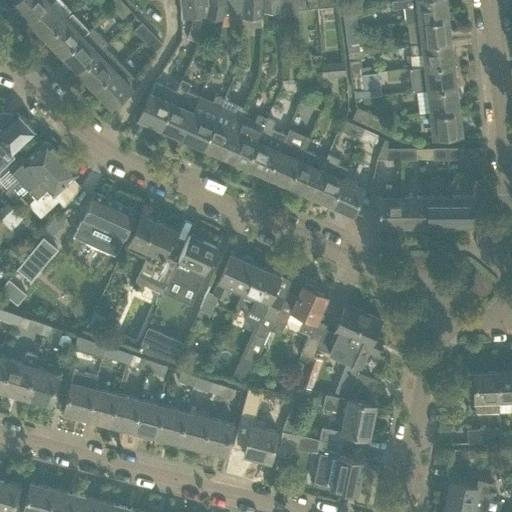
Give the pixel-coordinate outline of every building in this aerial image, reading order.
[(15,0),(13,3),(29,20),(49,1),(50,0),(15,0)] [(129,10),(119,0),(118,0),(111,7),(121,17),(129,10)] [(207,3),(206,0),(179,0),(180,5),(180,17),(204,14),(207,3)] [(225,0),(206,0),(207,3),(204,14),(222,18),(223,13),(226,1),(225,0)] [(225,0),(226,1),(223,13),(241,16),(242,0),(225,0)] [(242,0),(241,16),(260,16),(260,11),(260,0),(242,0)] [(260,0),(260,11),(278,10),(277,0),(260,0)] [(277,0),(278,10),(278,23),(297,23),(296,9),(296,0),(277,0)] [(296,0),(296,9),(316,6),(316,0),(296,0)] [(443,0),(391,0),(392,7),(406,6),(407,21),(408,21),(446,16),(443,0)] [(49,1),(29,20),(45,37),(65,18),(49,1)] [(72,11),(65,18),(45,37),(62,54),(81,35),(89,28),(72,11)] [(344,29),(356,28),(355,14),(343,15),(344,29)] [(446,16),(408,21),(411,44),(449,39),(446,16)] [(187,38),(195,40),(201,20),(192,17),(187,38)] [(143,40),(151,33),(141,22),(133,30),(143,40)] [(62,54),(77,70),(97,51),(103,45),(106,42),(91,26),(89,28),(81,35),(62,54)] [(358,42),(356,28),(344,29),(346,43),(358,42)] [(161,43),(151,33),(143,40),(153,50),(161,43)] [(449,39),(411,44),(412,53),(415,53),(416,67),(424,66),(451,63),(449,39)] [(103,45),(97,51),(77,70),(94,88),(120,63),(103,45)] [(369,66),(360,67),(359,60),(348,61),(350,75),(370,72),(369,66)] [(321,62),(322,75),(343,74),(342,61),(321,62)] [(122,65),(120,63),(94,88),(110,105),(136,80),(122,65)] [(454,85),(451,63),(424,66),(427,89),(454,85)] [(370,72),(350,75),(352,89),(352,91),(363,90),(363,88),(371,87),(370,72)] [(181,78),(175,90),(159,126),(181,135),(198,96),(199,96),(186,90),(190,82),(181,78)] [(175,90),(172,88),(154,80),(138,116),(159,126),(175,90)] [(457,109),(454,85),(427,89),(430,112),(457,109)] [(198,96),(181,135),(202,145),(218,108),(223,97),(214,93),(210,102),(198,96)] [(218,108),(202,145),(224,155),(240,117),(245,107),(236,103),(231,113),(218,108)] [(365,123),(369,113),(357,109),(353,119),(365,123)] [(457,109),(430,112),(433,136),(460,132),(457,109)] [(16,112),(1,126),(0,127),(0,139),(2,142),(0,144),(0,165),(14,153),(11,150),(33,130),(16,112)] [(382,118),(369,113),(365,123),(378,128),(382,118)] [(240,117),(224,155),(235,159),(234,162),(235,164),(237,165),(244,168),(245,164),(246,164),(266,120),(257,116),(254,123),(240,117)] [(266,120),(246,164),(266,174),(277,148),(282,138),(283,136),(271,131),(274,124),(266,120)] [(358,137),(362,129),(349,123),(345,132),(358,137)] [(375,135),(362,129),(358,137),(371,143),(375,135)] [(282,138),(277,148),(266,174),(287,183),(303,148),(282,138)] [(387,158),(399,158),(399,147),(387,147),(387,140),(383,138),(376,158),(387,158)] [(19,194),(60,156),(45,140),(25,159),(22,155),(8,168),(19,179),(11,186),(6,191),(17,201),(22,197),(19,194)] [(399,147),(399,158),(413,158),(414,147),(399,147)] [(446,158),(447,147),(432,147),(432,158),(446,158)] [(447,147),(446,158),(461,158),(461,147),(447,147)] [(464,147),(464,157),(477,157),(477,147),(464,147)] [(325,157),(303,148),(287,183),(309,193),(320,167),(325,157)] [(327,152),(325,157),(320,167),(309,193),(330,202),(342,177),(346,166),(337,162),(339,157),(327,152)] [(75,172),(60,156),(19,194),(22,197),(39,215),(48,207),(57,198),(52,193),(75,172)] [(342,177),(330,202),(352,212),(363,187),(342,177)] [(447,182),(447,195),(447,223),(472,222),(471,182),(447,182)] [(84,209),(76,229),(88,234),(86,239),(117,253),(124,238),(136,211),(93,191),(84,209)] [(401,223),(401,195),(377,195),(377,223),(401,223)] [(424,195),(401,195),(401,223),(424,223),(424,195)] [(447,195),(424,195),(424,223),(447,223),(447,195)] [(0,219),(1,218),(12,207),(7,203),(0,209),(0,219)] [(21,216),(12,207),(1,218),(10,227),(21,216)] [(140,212),(131,230),(127,241),(149,251),(136,278),(163,290),(170,273),(176,261),(163,255),(175,228),(140,212)] [(188,234),(176,261),(170,273),(197,285),(198,286),(200,280),(215,246),(206,242),(206,240),(191,234),(190,235),(188,234)] [(42,237),(25,256),(38,268),(55,248),(42,237)] [(230,285),(242,291),(255,263),(251,262),(252,260),(250,257),(245,255),(242,256),(241,258),(230,252),(212,293),(206,290),(199,307),(209,312),(216,295),(224,298),(230,285)] [(255,263),(242,291),(237,304),(243,307),(240,315),(258,322),(242,358),(253,363),(269,327),(278,308),(283,298),(271,293),(279,274),(255,263)] [(9,275),(0,285),(17,301),(26,290),(9,275)] [(306,283),(303,285),(302,284),(290,310),(304,315),(299,328),(309,332),(300,353),(311,358),(311,356),(312,355),(316,347),(318,342),(326,324),(315,320),(326,295),(314,289),(313,286),(306,283)] [(341,358),(342,358),(363,311),(345,303),(334,328),(326,324),(318,342),(316,347),(341,358)] [(12,312),(0,307),(0,316),(9,320),(12,312)] [(342,358),(347,360),(359,366),(367,349),(375,353),(381,339),(373,335),(380,319),(363,311),(342,358)] [(43,332),(46,324),(31,319),(29,327),(43,332)] [(46,324),(43,332),(58,337),(61,329),(46,324)] [(182,344),(146,328),(137,347),(175,362),(182,344)] [(76,335),(73,349),(102,357),(103,354),(103,352),(106,346),(76,335)] [(121,349),(106,344),(106,346),(103,352),(119,357),(121,349)] [(199,361),(202,357),(200,352),(196,349),(191,351),(188,355),(190,360),(194,363),(199,361)] [(14,393),(24,396),(33,365),(37,354),(29,351),(24,354),(22,362),(9,358),(0,388),(14,393)] [(0,388),(9,358),(0,355),(0,388)] [(149,368),(152,360),(137,355),(134,363),(149,368)] [(311,356),(311,358),(299,385),(309,389),(322,360),(312,355),(311,356)] [(166,365),(152,360),(149,368),(163,373),(166,366),(166,365)] [(334,387),(347,393),(358,368),(358,369),(359,366),(347,360),(334,387)] [(58,372),(33,365),(24,396),(35,398),(34,399),(49,403),(58,372)] [(163,373),(162,376),(170,379),(173,369),(166,366),(163,373)] [(77,414),(86,417),(94,386),(96,377),(73,370),(62,411),(77,415),(77,414)] [(194,383),(197,375),(183,370),(180,378),(194,383)] [(511,398),(511,370),(497,371),(498,399),(511,398)] [(263,380),(258,371),(247,378),(253,387),(263,380)] [(498,399),(497,371),(473,372),(474,412),(498,411),(498,399)] [(197,375),(194,383),(208,388),(211,380),(197,375)] [(375,383),(377,378),(368,375),(366,380),(375,383)] [(217,391),(231,395),(233,388),(219,383),(217,391)] [(95,419),(109,423),(117,392),(94,386),(86,417),(95,419)] [(240,414),(253,418),(260,391),(246,386),(240,414)] [(308,390),(299,386),(280,429),(291,432),(292,432),(310,391),(308,390)] [(123,426),(132,429),(140,398),(117,392),(109,423),(123,427),(123,426)] [(322,426),(319,438),(319,439),(341,443),(343,432),(367,436),(374,403),(347,397),(346,398),(325,393),(322,406),(338,409),(339,408),(345,409),(341,429),(322,426)] [(141,431),(155,435),(163,404),(140,398),(132,429),(141,431)] [(169,438),(178,441),(186,410),(163,404),(155,435),(169,439),(169,438)] [(187,443),(201,447),(209,416),(186,410),(178,441),(187,443)] [(215,450),(225,453),(233,422),(209,416),(201,447),(215,450)] [(441,417),(439,428),(450,430),(450,428),(452,419),(441,417)] [(250,424),(247,432),(242,452),(269,459),(277,431),(250,424)] [(500,441),(499,430),(499,427),(466,428),(466,442),(486,442),(500,441)] [(291,432),(280,429),(276,443),(319,452),(316,468),(332,471),(329,486),(356,492),(362,460),(339,455),(341,443),(319,439),(319,438),(292,432),(291,432)] [(511,429),(499,430),(500,441),(511,440),(511,429)] [(460,449),(460,458),(476,458),(476,449),(460,449)] [(4,480),(0,478),(0,511),(2,511),(10,511),(19,484),(4,479),(4,480)] [(477,478),(475,485),(450,480),(445,503),(487,511),(491,511),(497,511),(500,500),(491,498),(494,481),(477,478)] [(21,511),(46,511),(53,488),(38,484),(38,485),(29,482),(21,511)] [(71,511),(76,494),(67,492),(53,488),(46,511),(71,511)] [(95,511),(99,500),(85,496),(84,496),(76,494),(71,511),(95,511)] [(95,511),(120,511),(122,506),(113,504),(113,503),(99,500),(95,511)] [(445,503),(443,511),(487,511),(445,503)]
